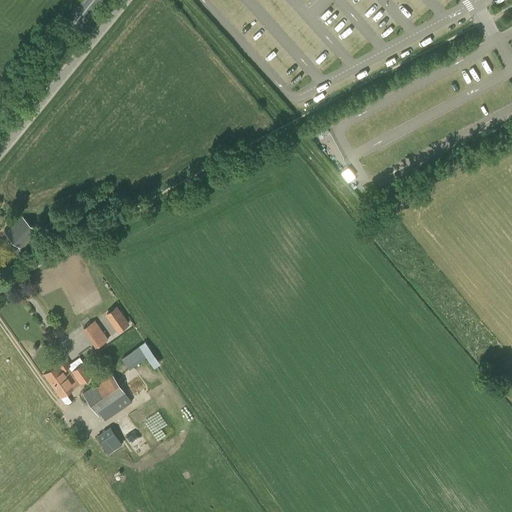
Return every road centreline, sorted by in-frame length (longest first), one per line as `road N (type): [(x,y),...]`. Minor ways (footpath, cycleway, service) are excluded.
road 1 (unclassified): [(0,151),(125,0)]
road 2 (primary): [(0,111),(89,0)]
road 3 (track): [(14,277),(135,211)]
